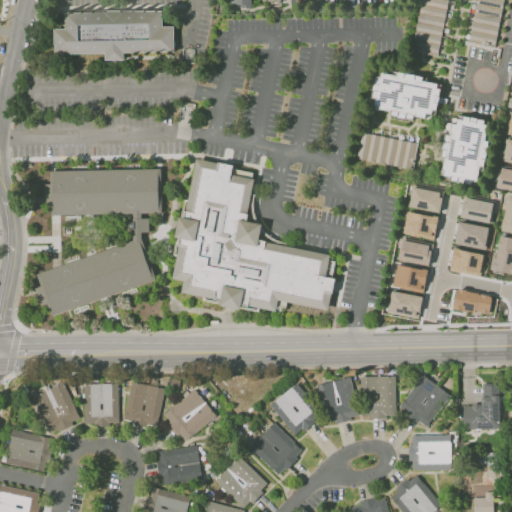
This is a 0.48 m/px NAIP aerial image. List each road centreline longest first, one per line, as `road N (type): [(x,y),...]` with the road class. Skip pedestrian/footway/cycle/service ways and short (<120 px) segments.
road 1 (secondary): [(350,348),(0,355)]
road 2 (residential): [(24,0),(0,119),(10,230),(0,315)]
road 3 (secondary): [(511,345),(350,348)]
